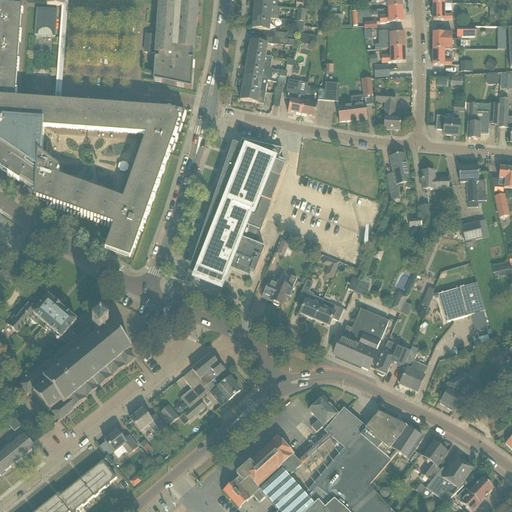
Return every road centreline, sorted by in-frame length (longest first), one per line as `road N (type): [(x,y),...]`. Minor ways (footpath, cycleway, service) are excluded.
road 1 (residential): [(0,507),(174,367),(201,319)]
road 2 (residential): [(511,470),(357,384),(319,378),(279,389)]
road 3 (residential): [(420,145),(212,111)]
road 4 (unclassified): [(131,511),(279,389)]
road 5 (residential): [(147,295),(0,201)]
road 6 (residential): [(147,295),(196,151)]
road 7 (residential): [(420,145),(416,0)]
road 8 (residential): [(133,74),(135,38),(73,34),(71,69)]
